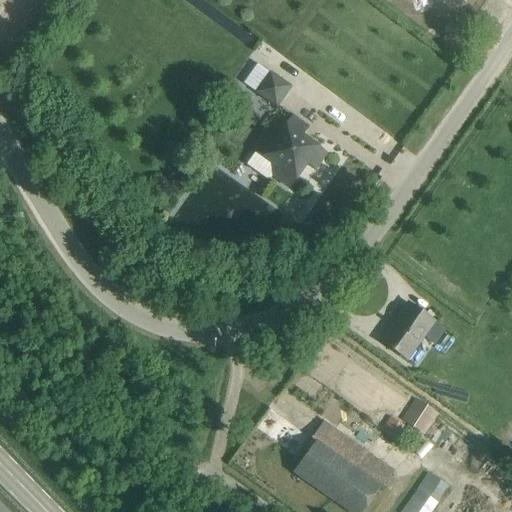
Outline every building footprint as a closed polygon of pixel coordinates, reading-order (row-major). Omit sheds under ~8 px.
[(258,62),(244,80),(256,90),(270,72),(258,62)] [(257,92),(276,106),(290,87),(271,73),(257,92)] [(272,176),(289,188),(306,164),(314,170),(326,153),(302,136),(308,128),(291,116),(274,141),(265,136),(254,151),(278,168),(272,176)] [(408,303),(381,341),(406,360),(423,337),(433,344),(444,329),(434,322),(434,321),(408,303)] [(402,420),(424,435),(437,415),(415,400),(402,420)] [(391,417),(381,431),(397,442),(406,428),(391,417)] [(323,422),(319,428),(312,437),(311,438),(315,442),(304,457),(293,473),(348,511),(362,511),(381,486),(356,468),(366,453),(323,422)] [(439,483),(428,476),(413,498),(403,511),(418,511),(430,497),(436,501),(444,489),(437,485),(439,483)]
